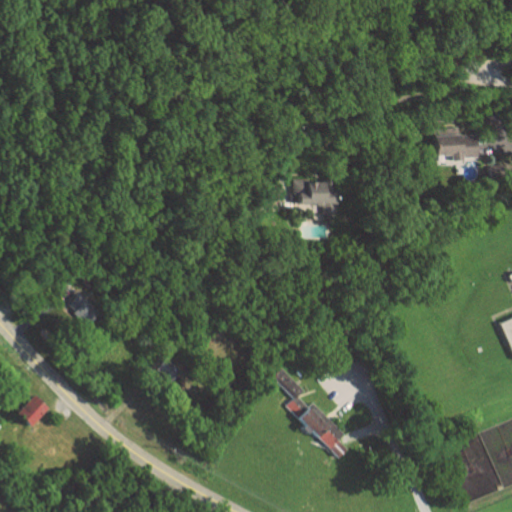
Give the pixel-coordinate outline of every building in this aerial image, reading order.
[(433,156),(449,156),(449,159),(478,158),(477,134),(432,135),(433,156)] [(487,166),(489,178),(503,175),(501,163),(487,166)] [(320,204),(320,215),(332,215),(332,191),(328,191),(328,181),(294,181),(294,204),(320,204)] [(70,305),(76,311),(72,315),(85,327),(99,312),(80,295),(70,305)] [(511,321),(502,326),(511,350),(511,321)] [(173,382),(180,370),(157,357),(150,369),(173,382)] [(345,435),(311,404),(307,408),(297,398),(303,391),(278,368),(270,378),(291,397),(284,405),(341,457),(347,450),(338,442),(345,435)] [(33,426),(50,408),(35,395),(19,413),(33,426)]
